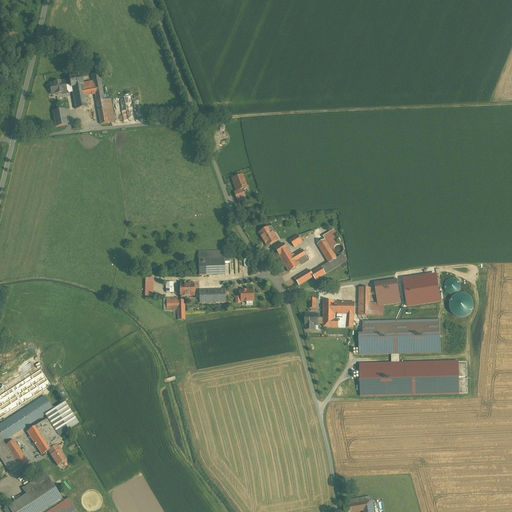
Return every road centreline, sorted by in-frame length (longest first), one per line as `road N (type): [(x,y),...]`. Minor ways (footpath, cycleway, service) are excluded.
road 1 (unclassified): [(189,118),(219,201),(286,321),(322,454),(327,511)]
road 2 (unclassified): [(13,138),(189,118)]
road 3 (tertiary): [(46,0),(13,138)]
road 4 (unclassified): [(144,0),(189,118)]
